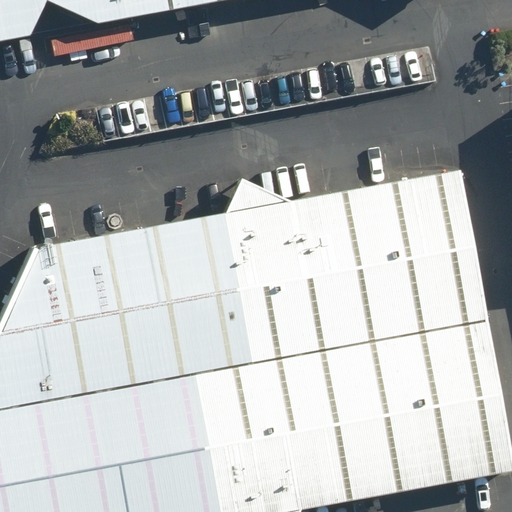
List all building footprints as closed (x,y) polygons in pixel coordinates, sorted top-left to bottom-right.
[(0,0),(0,35),(31,30),(46,0),(50,0),(77,10),(75,0),(0,0)] [(75,0),(77,10),(94,18),(189,1),(189,0),(75,0)] [(240,174),(226,208),(251,358),(487,315),(460,166),(290,197),(240,174)] [(0,402),(207,367),(251,358),(226,208),(32,243),(0,312),(0,402)] [(511,449),(487,315),(251,358),(207,367),(231,511),(298,511),(302,505),(484,471),(511,466),(511,449)] [(231,511),(207,367),(0,402),(0,511),(231,511)]
